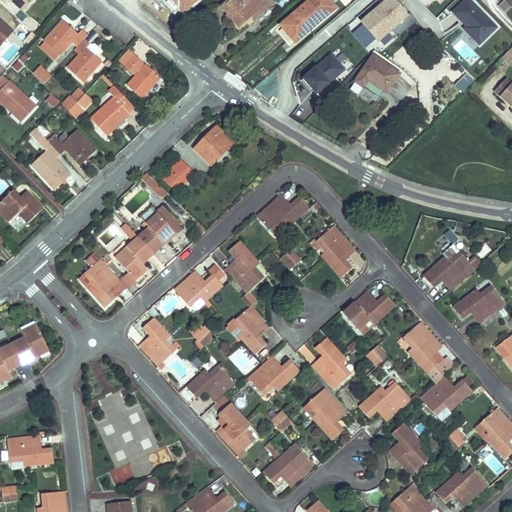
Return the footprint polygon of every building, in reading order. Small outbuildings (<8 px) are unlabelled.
[(34,0),(11,0),(24,12),(34,0)] [(259,0),(230,0),(222,7),(241,28),(257,13),(255,11),(264,4),(259,0)] [(306,29),(308,32),(336,8),(329,0),(310,0),(294,14),(296,17),(283,28),(281,25),(275,30),(290,47),(295,42),(293,40),(306,29)] [(408,16),(393,0),(387,0),(362,22),(376,38),(378,41),(408,16)] [(496,28),(469,0),(465,0),(453,12),(467,26),(464,29),(479,44),(496,28)] [(505,14),(511,6),(511,5),(506,0),(504,0),(498,6),(505,14)] [(255,11),(257,13),(265,6),(264,4),(255,11)] [(294,14),(282,24),(281,25),(283,28),(296,17),(294,14)] [(0,47),(8,38),(7,38),(13,32),(0,20),(0,47)] [(72,43),(77,48),(84,39),(88,36),(82,30),(78,34),(63,20),(44,41),(60,56),(72,43)] [(376,38),(362,22),(355,27),(369,44),(376,38)] [(293,40),(295,42),(308,32),(306,29),(293,40)] [(29,30),(23,36),(30,43),(36,37),(29,30)] [(92,32),(84,39),(90,44),(97,36),(92,32)] [(14,46),(21,53),(30,43),(23,36),(14,46)] [(84,39),(77,48),(74,51),(79,55),(68,68),(83,82),(101,61),(95,56),(87,48),(90,44),(84,39)] [(60,56),(45,42),(40,48),(54,61),(60,56)] [(95,44),(90,44),(87,48),(95,56),(101,49),(95,44)] [(511,47),(502,57),(509,65),(511,62),(511,47)] [(129,71),(135,76),(127,85),(142,99),(161,78),(146,64),(145,65),(139,61),(140,60),(130,51),(120,62),(130,71),(129,71)] [(302,79),(323,103),(343,85),(337,78),(346,70),(331,53),(302,79)] [(387,92),(399,74),(373,56),(355,82),(379,98),(385,91),(387,92)] [(11,66),(17,72),(23,66),(16,60),(11,66)] [(43,85),(50,77),(40,68),(34,74),(43,85)] [(0,91),(9,81),(3,75),(0,78),(0,91)] [(511,108),(511,83),(506,78),(494,92),(511,108)] [(36,107),(9,81),(0,91),(0,101),(22,122),(36,107)] [(134,107),(114,87),(109,92),(114,98),(90,119),(107,137),(131,115),(128,113),(134,107)] [(71,97),(77,103),(85,94),(79,89),(71,97)] [(84,109),(92,100),(85,94),(77,103),(84,109)] [(54,96),(47,102),(53,109),(60,102),(54,96)] [(71,96),(63,105),(69,112),(77,103),(71,96)] [(69,112),(75,118),(84,109),(77,103),(69,112)] [(211,165),(231,145),(220,135),(222,132),(216,126),(194,149),(211,165)] [(55,160),(61,155),(50,144),(35,128),(30,134),(46,151),(32,165),(55,190),(70,176),(55,160)] [(220,135),(231,145),(235,141),(224,130),(222,132),(220,135)] [(56,139),(50,144),(61,155),(66,150),(81,165),(96,151),(76,131),(70,138),(62,145),(57,140),(56,139)] [(65,132),(57,140),(62,145),(70,138),(65,132)] [(162,178),(166,182),(184,164),(180,160),(162,178)] [(191,171),(184,164),(166,182),(174,189),(191,171)] [(185,177),(174,189),(177,192),(188,181),(185,177)] [(152,178),(146,183),(160,200),(166,194),(152,178)] [(0,203),(0,213),(9,223),(19,214),(28,224),(43,209),(33,199),(26,205),(20,199),(13,191),(0,203)] [(26,205),(33,199),(27,192),(20,199),(26,205)] [(281,195),(278,197),(288,208),(291,205),(281,195)] [(286,230),(290,227),(309,210),(298,198),(291,205),(288,208),(278,197),(256,217),(272,234),(278,229),(275,226),(280,222),(282,225),(286,230)] [(162,206),(156,211),(158,213),(175,232),(177,235),(182,229),(162,206)] [(140,218),(146,224),(158,213),(156,211),(152,207),(140,218)] [(154,255),(165,245),(163,243),(175,232),(158,213),(146,224),(149,227),(138,237),(154,255)] [(16,230),(25,224),(20,216),(11,222),(16,230)] [(193,227),(201,235),(206,231),(198,223),(193,227)] [(457,223),(455,231),(466,234),(469,226),(457,223)] [(121,228),(127,234),(131,230),(126,224),(121,228)] [(334,226),(316,242),(322,248),(324,245),(328,249),(321,256),(341,279),(352,268),(345,260),(343,258),(353,248),(334,226)] [(133,241),(137,237),(131,230),(127,234),(133,241)] [(163,243),(165,245),(177,235),(175,232),(163,243)] [(134,279),(146,268),(143,265),(154,255),(138,237),(127,247),(128,249),(117,260),(129,273),(134,279)] [(233,267),(227,272),(247,294),(264,279),(259,273),(257,275),(253,271),(260,264),(240,242),(228,252),(236,260),(231,264),(233,267)] [(324,245),(322,248),(316,242),(312,246),(321,256),(328,249),(324,245)] [(454,244),(443,253),(446,256),(423,276),(433,288),(444,278),(453,289),(475,269),(469,262),(454,244)] [(486,245),(476,253),(481,258),(491,250),(486,245)] [(115,258),(117,260),(128,249),(127,247),(115,258)] [(356,251),(353,248),(343,258),(345,260),(356,251)] [(291,250),(285,255),(290,260),(296,255),(291,250)] [(91,256),(97,263),(101,260),(95,253),(91,256)] [(280,260),(285,265),(290,260),(285,255),(280,260)] [(301,261),(296,255),(290,260),(296,266),(301,261)] [(92,268),(97,263),(91,256),(85,261),(92,268)] [(236,260),(232,256),(227,261),(231,264),(236,260)] [(469,262),(475,269),(481,264),(475,257),(469,262)] [(109,291),(120,281),(101,260),(97,263),(92,268),(84,275),(84,276),(93,285),(88,289),(88,290),(105,309),(116,298),(109,291)] [(290,260),(285,265),(290,271),(296,266),(290,260)] [(231,264),(225,270),(227,272),(233,267),(231,264)] [(202,284),(193,274),(174,290),(190,308),(195,303),(193,300),(197,296),(200,298),(204,303),(223,286),(218,281),(224,275),(215,265),(209,271),(212,275),(205,282),(202,284)] [(148,270),(146,268),(134,279),(135,281),(148,270)] [(205,282),(195,271),(193,274),(202,284),(205,282)] [(120,281),(127,289),(128,290),(137,282),(135,281),(134,279),(129,273),(120,281)] [(80,279),(88,289),(93,285),(84,276),(80,279)] [(441,280),(450,291),(453,289),(444,278),(441,280)] [(109,291),(116,298),(127,289),(120,281),(109,291)] [(491,286),(485,291),(488,294),(483,297),(477,289),(453,307),(462,320),(471,313),(473,311),(482,322),(506,305),(491,286)] [(368,291),(365,293),(375,304),(378,302),(368,291)] [(343,313),(359,330),(365,325),(362,322),(367,318),(373,326),(396,306),(386,294),(378,302),(375,304),(365,293),(343,313)] [(54,298),(51,300),(58,308),(61,305),(54,298)] [(239,337),(242,340),(256,356),(267,345),(260,338),(257,335),(268,325),(251,306),(234,322),(243,332),(239,337)] [(471,313),(479,325),(482,322),(473,311),(471,313)] [(158,367),(176,351),(170,345),(167,348),(163,344),(171,337),(154,318),(143,328),(150,336),(152,339),(142,349),(158,367)] [(362,322),(365,325),(359,330),(363,335),(373,326),(367,318),(362,322)] [(243,332),(234,322),(232,320),(227,325),(228,326),(226,329),(239,343),(242,340),(239,337),(243,332)] [(20,328),(22,333),(37,326),(34,321),(20,328)] [(408,352),(411,356),(428,375),(439,365),(430,354),(440,344),(421,322),(403,338),(408,344),(411,341),(415,346),(412,348),(408,352)] [(271,328),(268,325),(257,335),(260,338),(271,328)] [(34,356),(48,349),(37,326),(22,333),(24,337),(11,344),(22,365),(35,358),(34,356)] [(205,326),(200,331),(205,337),(210,332),(205,326)] [(194,336),(199,342),(205,337),(200,331),(194,336)] [(215,337),(210,332),(205,337),(210,342),(215,337)] [(511,335),(496,347),(511,368),(511,335)] [(139,346),(142,349),(152,339),(150,336),(139,346)] [(167,348),(170,345),(176,351),(180,347),(171,337),(163,344),(167,348)] [(204,347),(210,342),(205,337),(199,342),(204,347)] [(347,361),(344,357),(328,338),(316,348),(323,356),(326,359),(315,369),(334,391),(352,375),(347,369),(344,372),(340,367),(343,365),(347,361)] [(11,344),(0,349),(0,380),(11,375),(9,372),(22,365),(11,344)] [(443,347),(440,344),(430,354),(439,365),(444,360),(437,352),(443,347)] [(378,346),(372,351),(377,356),(383,351),(378,346)] [(49,352),(48,349),(34,356),(35,358),(49,352)] [(367,356),(372,361),(377,356),(372,351),(367,356)] [(388,357),(383,351),(377,356),(382,362),(388,357)] [(312,366),(315,369),(326,359),(323,356),(312,366)] [(377,367),(382,362),(377,356),(372,361),(377,367)] [(272,357),(270,360),(279,370),(282,368),(272,357)] [(436,384),(442,379),(445,377),(443,375),(453,365),(447,358),(444,360),(439,365),(428,375),(436,384)] [(277,392),(282,388),(300,372),(290,361),(282,368),(279,370),(270,360),(247,379),(263,397),(269,391),(266,389),(271,385),(277,392)] [(209,375),(205,370),(186,387),(196,398),(204,391),(207,389),(216,400),(235,383),(220,366),(213,371),(216,374),(211,378),(209,375)] [(445,377),(442,379),(451,390),(454,387),(445,377)] [(450,412),(454,408),(472,392),(462,380),(454,387),(451,390),(442,379),(436,384),(420,399),(435,416),(441,411),(439,408),(443,404),(450,412)] [(381,387),(377,390),(359,407),(369,418),(377,411),(380,409),(389,420),(411,400),(395,383),(390,388),(392,391),(388,395),(385,392),(381,387)] [(312,418),(316,422),(332,441),(344,431),(334,420),(345,410),(326,388),(308,404),(313,410),(316,407),(320,411),(312,418)] [(214,402),(216,400),(207,389),(204,391),(214,402)] [(188,393),(184,397),(191,404),(195,400),(188,393)] [(219,414),(231,403),(223,395),(214,403),(215,404),(213,406),(219,414)] [(243,433),(246,430),(251,426),(231,403),(219,414),(226,422),(229,424),(218,434),(240,459),(247,453),(244,450),(255,440),(250,434),(247,437),(243,433)] [(316,407),(313,410),(308,404),(303,408),(312,418),(320,411),(316,407)] [(452,413),(450,412),(443,404),(439,408),(441,411),(435,416),(441,423),(452,413)] [(475,428),(488,442),(504,460),(511,453),(511,445),(506,439),(511,434),(511,424),(497,408),(475,428)] [(386,422),(389,420),(380,409),(377,411),(386,422)] [(347,413),(345,410),(334,420),(337,423),(347,413)] [(282,411),(277,416),(282,422),(288,417),(282,411)] [(271,421),(276,427),(282,422),(277,416),(271,421)] [(293,423),(288,417),(282,422),(287,428),(293,423)] [(226,422),(216,431),(218,434),(229,424),(226,422)] [(281,433),(287,428),(282,422),(276,427),(281,433)] [(424,446),(420,442),(404,423),(392,434),(399,441),(402,444),(391,454),(411,476),(428,460),(423,455),(420,457),(416,453),(419,450),(424,446)] [(454,431),(449,436),(454,442),(460,437),(454,431)] [(24,467),(29,466),(54,463),(52,448),(42,449),(38,450),(36,435),(7,439),(10,462),(17,461),(17,457),(23,457),(23,460),(24,467)] [(443,441),(448,447),(454,442),(449,436),(443,441)] [(465,442),(460,437),(454,442),(459,448),(465,442)] [(389,451),(391,454),(402,444),(399,441),(389,451)] [(453,453),(459,448),(454,442),(448,447),(453,453)] [(297,456),(294,453),(300,448),(296,443),(285,452),(292,460),(297,456)] [(315,466),(300,448),(294,453),(297,456),(292,460),(285,452),(263,472),(273,484),(284,474),(293,485),(315,466)] [(389,462),(394,463),(397,461),(389,452),(386,455),(389,462)] [(129,464),(111,470),(116,485),(134,479),(129,464)] [(458,472),(454,476),(435,492),(446,504),(454,497),(456,494),(466,505),(488,485),(472,468),(467,473),(469,476),(465,480),(462,477),(458,472)] [(291,488),(293,485),(284,474),(281,477),(291,488)] [(16,485),(9,486),(10,494),(17,493),(16,485)] [(390,504),(396,511),(425,511),(431,507),(412,485),(390,504)] [(1,487),(2,495),(10,494),(9,486),(1,487)] [(217,498),(208,487),(205,489),(214,501),(217,498)] [(207,511),(208,511),(224,511),(235,504),(225,492),(217,498),(214,501),(205,489),(185,504),(188,507),(191,511),(207,511)] [(37,509),(37,511),(67,511),(65,492),(42,494),(43,502),(46,502),(47,507),(43,508),(37,509)] [(18,500),(17,493),(10,494),(11,501),(18,500)] [(3,502),(11,501),(10,494),(2,495),(3,502)] [(463,507),(466,505),(456,494),(454,497),(463,507)] [(132,511),(131,501),(109,504),(110,511),(132,511)] [(328,511),(318,501),(307,511),(328,511)]
